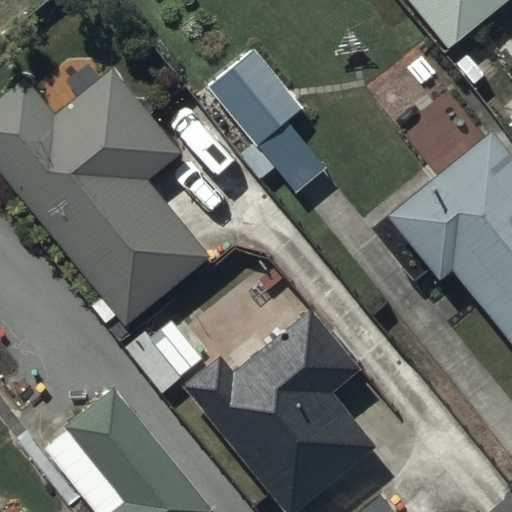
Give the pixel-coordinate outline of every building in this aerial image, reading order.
[(404,0),(447,52),(510,0),(404,0)] [(288,122),(303,110),(252,50),(195,98),(219,126),(230,117),(295,194),(326,168),(288,122)] [(0,96),(0,174),(100,300),(91,308),(105,325),(115,318),(123,329),(212,258),(149,182),(182,154),(111,70),(55,116),(23,78),(0,96)] [(511,100),(502,108),(511,119),(511,100)] [(384,216),(439,283),(452,272),(511,346),(511,156),(491,131),(384,216)] [(221,355),(182,388),(280,511),(299,511),(377,448),(332,394),(360,371),(311,309),(233,371),(221,355)] [(144,330),(123,347),(161,395),(181,379),(180,377),(203,359),(172,321),(151,339),(144,330)] [(92,511),(214,511),(114,388),(64,428),(66,430),(43,448),(92,511)] [(395,511),(377,488),(346,511),(395,511)]
